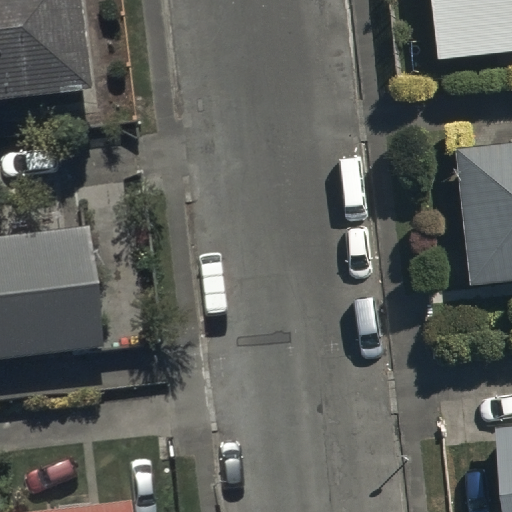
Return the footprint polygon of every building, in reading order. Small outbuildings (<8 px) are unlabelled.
[(68,0),(0,0),(0,103),(79,95),(68,0)] [(511,0),(430,0),(437,65),(511,56),(511,0)] [(511,145),(456,151),(470,287),(511,282),(511,145)] [(75,236),(0,244),(0,363),(88,354),(75,236)] [(511,511),(511,427),(497,429),(505,511),(511,511)]
